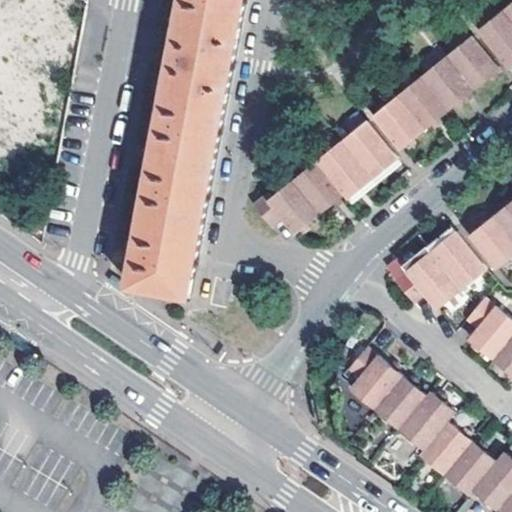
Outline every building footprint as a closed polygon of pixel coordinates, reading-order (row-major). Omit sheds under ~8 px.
[(79,72),(88,14),(0,0),(0,70),(36,76),(35,88),(14,85),(3,156),(63,165),(74,95),(55,92),(59,69),(79,72)] [(140,286),(192,295),(247,0),(186,0),(134,283),(139,285),(140,286)] [(511,1),(479,29),(506,62),(511,68),(511,66),(511,1)] [(473,33),(373,113),(400,147),(406,143),(410,140),(413,137),(430,123),(437,118),(463,96),(467,93),(470,90),(489,75),(492,73),(495,70),(500,65),(473,33)] [(492,73),(489,75),(493,80),(499,75),(495,70),(492,73)] [(467,93),(463,96),(467,101),(475,95),(470,90),(467,93)] [(437,118),(430,123),(434,128),(441,122),(437,118)] [(255,201),(273,224),(282,216),(296,233),(302,229),(308,223),(332,204),(338,199),(344,194),(349,200),(393,164),(398,160),(367,121),(271,199),(266,193),(255,201)] [(417,142),(413,137),(410,140),(406,143),(410,148),(417,142)] [(393,164),(349,200),(351,203),(401,162),(398,160),(393,164)] [(338,199),(332,204),(336,209),(343,204),(338,199)] [(497,268),(511,255),(511,204),(509,207),(492,221),(489,223),(485,226),(472,238),(497,268)] [(481,221),(485,226),(489,223),(492,221),(488,215),(481,221)] [(308,223),(302,229),(306,234),(313,229),(308,223)] [(458,231),(455,227),(430,246),(433,250),(444,242),(458,231)] [(387,265),(416,301),(427,292),(437,305),(486,267),(458,231),(444,242),(433,250),(430,246),(404,266),(397,258),(392,261),(387,265)] [(511,371),(511,318),(487,299),(469,320),(479,329),(471,338),(478,344),(511,371)] [(480,487),(511,511),(511,454),(509,452),(502,460),(489,450),(494,444),(491,442),(487,438),(482,445),(471,436),(475,430),(472,427),(468,425),(465,431),(454,422),(460,414),(446,403),(451,397),(447,394),(443,391),(439,397),(436,395),(433,398),(420,388),(425,383),(421,380),(417,377),(413,382),(404,375),(407,369),(404,366),(400,363),(396,369),(373,350),(355,372),(365,381),(358,390),(432,449),(429,453),(476,492),(480,487)]
